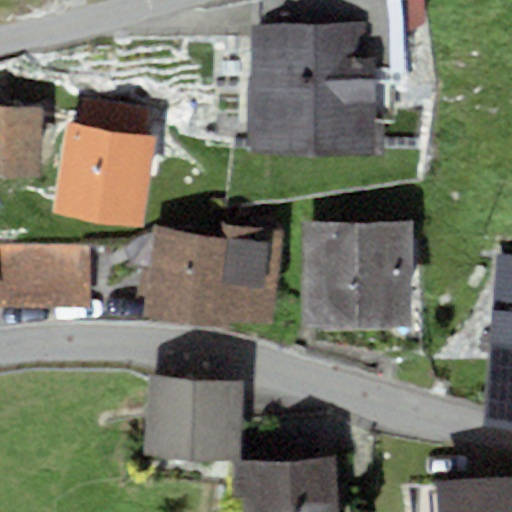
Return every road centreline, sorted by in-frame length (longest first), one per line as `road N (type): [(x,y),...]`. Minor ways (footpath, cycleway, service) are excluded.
road 1 (residential): [(511,437),(221,355),(153,346),(0,351)]
road 2 (residential): [(0,43),(150,0)]
